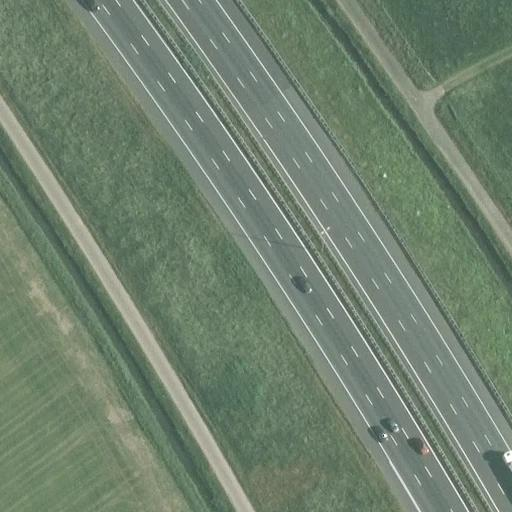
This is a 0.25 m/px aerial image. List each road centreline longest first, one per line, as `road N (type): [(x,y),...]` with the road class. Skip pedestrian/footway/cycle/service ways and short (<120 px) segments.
road 1 (motorway): [(106,0),(295,267),(443,511)]
road 2 (motorway): [(511,493),(343,220),(188,0)]
road 3 (unclassified): [(243,511),(0,109)]
